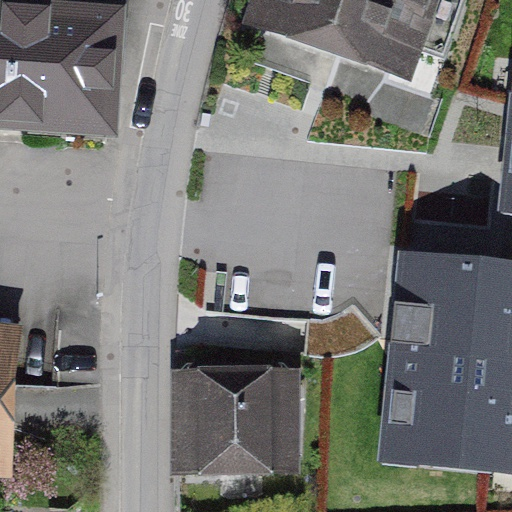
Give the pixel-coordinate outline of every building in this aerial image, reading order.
[(251,0),(238,39),(402,95),(433,0),(251,0)] [(129,28),(0,13),(0,139),(115,152),(129,28)] [(511,269),(396,258),(376,462),(511,475),(511,269)] [(0,490),(11,492),(23,346),(0,344),(0,490)] [(299,384),(198,385),(200,479),(301,477),(299,384)]
